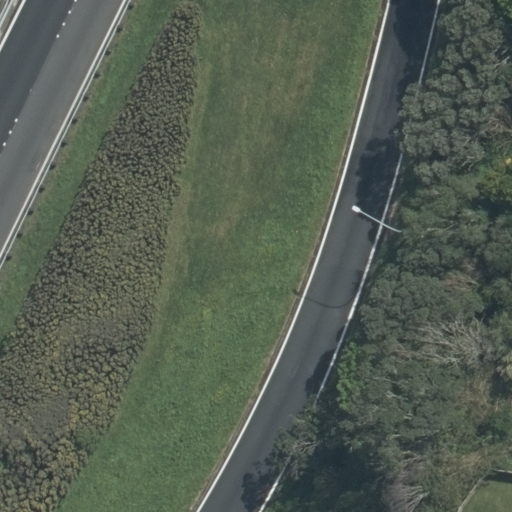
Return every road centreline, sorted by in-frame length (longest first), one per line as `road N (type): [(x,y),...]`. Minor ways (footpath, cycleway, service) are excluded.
road 1 (motorway): [(411,0),(343,267),(265,455),(231,511)]
road 2 (motorway): [(73,0),(0,146)]
